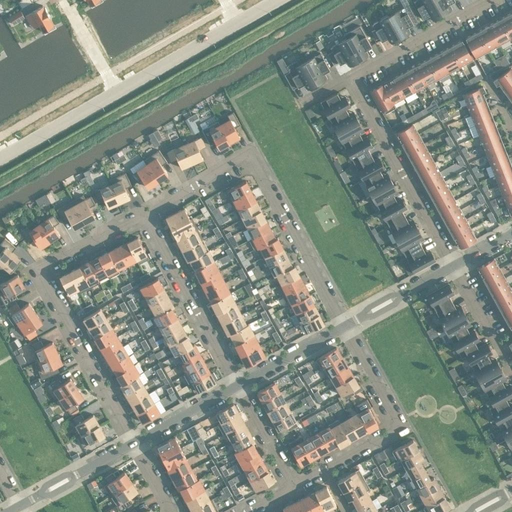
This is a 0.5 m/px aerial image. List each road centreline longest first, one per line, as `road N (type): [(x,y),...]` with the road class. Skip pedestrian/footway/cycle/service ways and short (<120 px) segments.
road 1 (tertiary): [(272,0),(0,156)]
road 2 (residential): [(343,327),(253,161),(152,213)]
road 3 (residential): [(452,265),(352,75)]
road 4 (residential): [(134,442),(42,270)]
road 5 (residential): [(238,384),(152,213)]
road 6 (residential): [(352,75),(490,0)]
road 7 (residential): [(134,442),(16,507)]
road 8 (residential): [(452,265),(343,327)]
road 9 (residential): [(152,213),(42,270)]
road 10 (residential): [(399,428),(292,485)]
